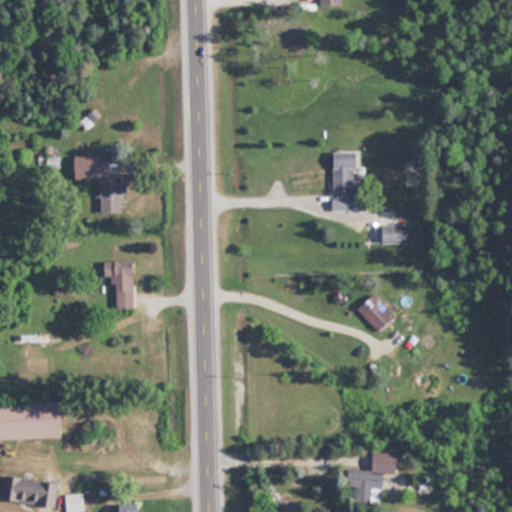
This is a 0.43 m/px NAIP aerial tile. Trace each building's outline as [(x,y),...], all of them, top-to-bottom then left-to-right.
[(333,210),(368,210),(369,196),(358,196),(358,151),(334,151),(333,210)] [(74,156),(74,180),(107,180),(107,156),(74,156)] [(123,214),(123,196),(129,196),(129,182),(99,182),(99,214),(123,214)] [(409,224),(383,224),(383,243),(409,243),(409,224)] [(106,277),(117,277),(117,310),(135,310),(135,262),(106,262),(106,277)] [(398,316),(375,293),(359,308),(382,332),(398,316)] [(0,439),(66,439),(65,402),(0,402),(0,439)] [(384,508),(385,472),(398,473),(398,454),(374,453),(373,470),(349,469),(347,506),(384,508)] [(4,500),(53,506),(56,482),(6,476),(4,500)] [(66,494),(66,511),(86,511),(86,494),(66,494)]
